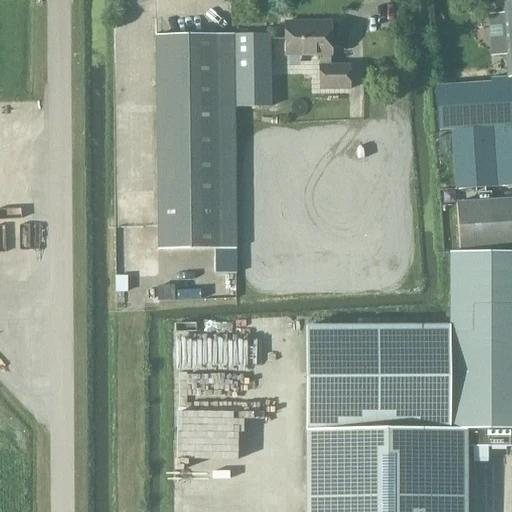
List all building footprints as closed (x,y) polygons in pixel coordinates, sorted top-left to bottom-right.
[(511,0),(502,1),(507,78),(510,78),(511,78),(511,0)] [(330,66),(330,42),(330,22),(284,22),(284,56),(318,56),(318,90),(348,90),(348,66),(330,66)] [(268,35),(155,36),(157,251),(214,250),(214,274),(235,274),(235,250),(233,107),(269,107),(268,35)] [(456,190),(511,185),(511,114),(510,78),(507,78),(489,79),(490,83),(435,87),(438,130),(451,130),(455,190),(456,190)] [(477,201),(455,202),(459,253),(511,252),(511,198),(491,200),(490,193),(477,193),(477,201)] [(511,252),(459,253),(449,254),(449,326),(305,327),(304,511),(465,511),(465,448),(511,447),(511,252)]
